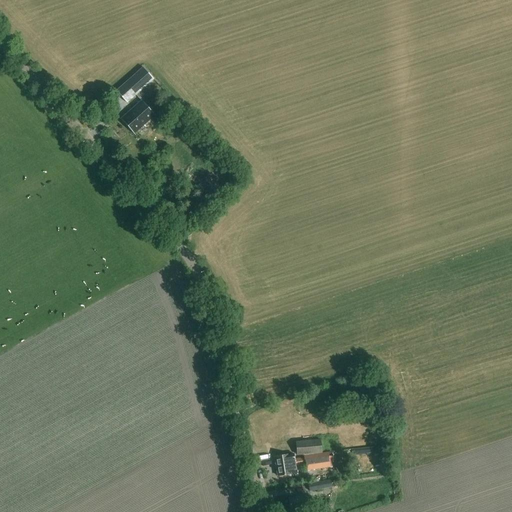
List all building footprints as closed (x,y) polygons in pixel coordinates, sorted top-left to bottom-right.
[(142,68),(125,83),(136,95),(153,80),(142,68)] [(142,101),(121,120),(134,134),(154,115),(142,101)] [(383,375),(370,376),(373,400),(385,398),(383,375)] [(320,440),(296,442),(296,443),(297,455),(305,454),(321,452),(320,440)] [(293,453),(273,457),(277,476),(297,472),(296,464),(305,463),(306,469),(323,467),(321,452),(305,454),(305,458),(294,459),(293,453)] [(382,456),(382,471),(391,471),(390,456),(382,456)] [(309,490),(338,485),(337,479),(330,480),(330,479),(308,483),(309,490)] [(305,496),(288,499),(290,511),(308,508),(307,506),(312,506),(312,505),(319,504),(318,500),(311,501),(311,497),(305,498),(305,496)]
